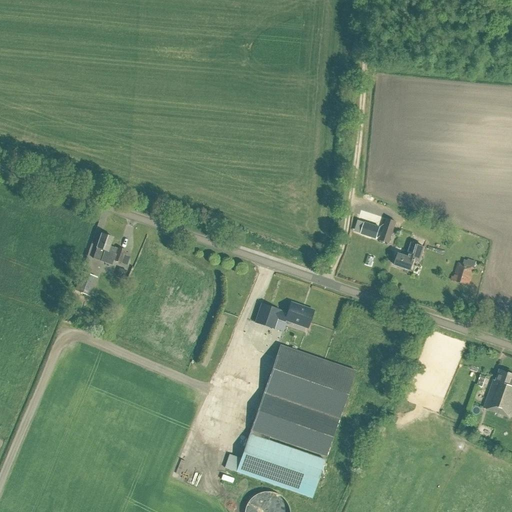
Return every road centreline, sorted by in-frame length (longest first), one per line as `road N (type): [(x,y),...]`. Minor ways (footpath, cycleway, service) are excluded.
road 1 (unclassified): [(511,346),(0,169)]
road 2 (track): [(369,0),(345,234),(324,282)]
